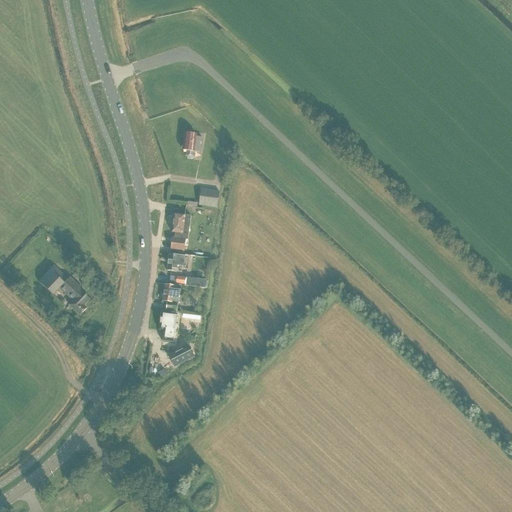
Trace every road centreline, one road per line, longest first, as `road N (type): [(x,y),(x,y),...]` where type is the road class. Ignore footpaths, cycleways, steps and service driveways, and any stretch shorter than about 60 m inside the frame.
road 1 (tertiary): [(0,504),(48,468),(103,401),(129,343),(143,283),(144,212),(86,0)]
road 2 (track): [(103,401),(70,377),(52,341),(0,291)]
